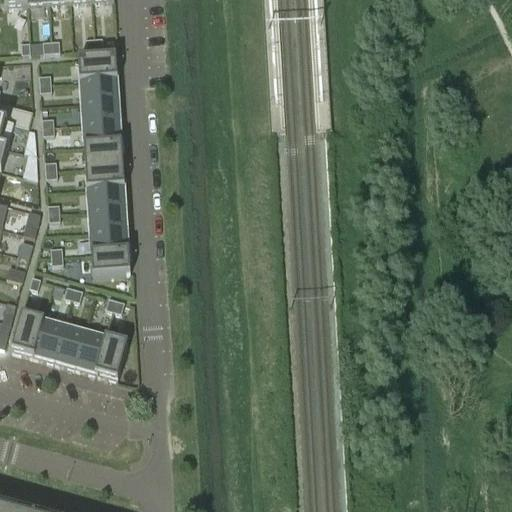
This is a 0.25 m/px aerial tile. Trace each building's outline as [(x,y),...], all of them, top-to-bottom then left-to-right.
[(28,13),(27,0),(3,0),(5,14),(28,13)] [(27,0),(28,13),(49,11),(48,0),(27,0)] [(69,0),(48,0),(49,11),(70,10),(69,0)] [(69,0),(70,10),(91,9),(90,0),(69,0)] [(90,0),(91,9),(114,7),(113,0),(90,0)] [(102,45),(94,46),(95,57),(103,57),(102,45)] [(94,46),(85,46),(86,58),(95,57),(94,46)] [(51,48),(42,49),(43,61),(52,60),(51,48)] [(59,48),(51,48),(52,60),(60,60),(59,48)] [(29,50),(21,50),(22,62),(30,61),(29,50)] [(78,66),(80,87),(117,85),(116,63),(78,66)] [(39,92),(51,91),(50,82),(38,83),(39,92)] [(81,109),(119,107),(117,85),(80,87),(81,109)] [(51,91),(39,92),(40,100),(51,99),(51,91)] [(82,131),(120,129),(119,107),(81,109),(82,131)] [(0,128),(13,132),(27,135),(28,135),(32,119),(0,110),(0,128)] [(42,134),(54,134),(53,125),(41,126),(42,134)] [(0,153),(7,155),(13,132),(0,128),(0,153)] [(82,131),(84,153),(122,150),(120,129),(82,131)] [(54,142),(54,134),(42,134),(43,143),(54,142)] [(26,149),(24,160),(36,163),(35,151),(26,149)] [(84,153),(85,174),(123,172),(122,150),(84,153)] [(45,177),(57,176),(56,168),(44,169),(45,177)] [(123,172),(85,174),(87,196),(124,194),(123,172)] [(27,184),(38,187),(37,176),(29,174),(27,184)] [(57,176),(45,177),(45,186),(57,185),(57,176)] [(126,216),(124,194),(87,196),(88,218),(126,216)] [(47,212),(48,221),(59,220),(59,211),(47,212)] [(88,218),(90,240),(127,237),(126,216),(88,218)] [(29,217),(23,241),(35,244),(40,224),(40,220),(29,217)] [(60,228),(59,220),(48,221),(48,229),(60,228)] [(90,240),(91,261),(129,259),(127,237),(90,240)] [(22,248),(17,263),(29,266),(33,251),(22,248)] [(51,264),(62,263),(62,255),(50,256),(51,264)] [(130,281),(129,259),(91,261),(92,283),(130,281)] [(63,271),(62,263),(51,264),(51,272),(63,271)] [(9,273),(6,284),(22,289),(25,278),(9,273)] [(37,297),(40,286),(32,284),(29,295),(37,297)] [(64,305),(72,307),(75,296),(67,293),(64,305)] [(83,298),(75,296),(72,307),(80,309),(83,298)] [(105,316),(113,318),(116,307),(108,305),(105,316)] [(124,309),(116,307),(113,318),(121,321),(124,309)] [(5,318),(2,329),(10,332),(14,320),(5,318)] [(12,357),(33,364),(44,327),(22,321),(12,357)] [(33,364),(54,369),(64,333),(44,327),(33,364)] [(0,353),(4,355),(10,332),(2,329),(0,328),(0,353)] [(85,339),(64,333),(54,369),(75,375),(85,339)] [(96,381),(106,345),(85,339),(75,375),(96,381)] [(106,345),(96,381),(118,387),(128,351),(106,345)]
